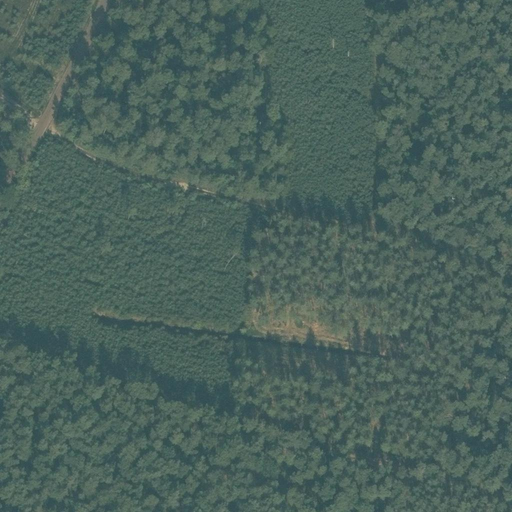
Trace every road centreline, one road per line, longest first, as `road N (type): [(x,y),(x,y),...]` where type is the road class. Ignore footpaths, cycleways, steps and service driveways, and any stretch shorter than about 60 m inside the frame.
road 1 (track): [(43,128),(137,172),(380,235)]
road 2 (track): [(43,128),(103,0)]
